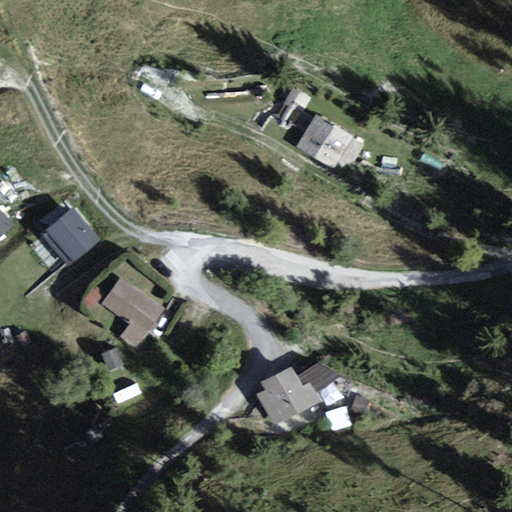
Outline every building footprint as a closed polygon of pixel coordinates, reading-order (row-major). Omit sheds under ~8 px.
[(348,136),(308,113),(288,147),(329,170),(348,136)] [(0,201),(0,234),(16,218),(0,201)] [(97,239),(68,206),(37,232),(67,265),(97,239)] [(162,305),(118,275),(97,306),(125,325),(117,336),(133,348),(162,305)] [(256,392),(273,424),(319,400),(309,381),(299,386),(288,366),(257,382),(261,390),(256,392)]
